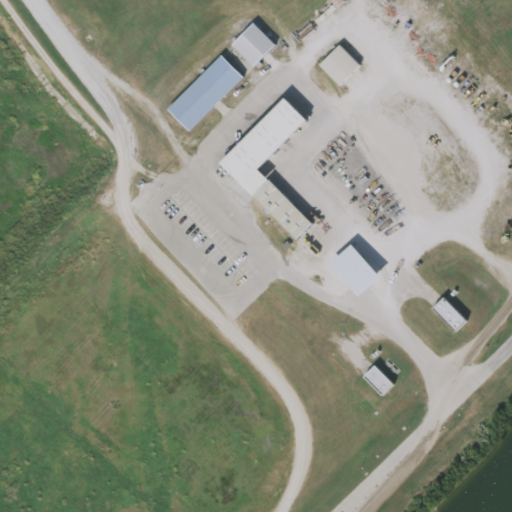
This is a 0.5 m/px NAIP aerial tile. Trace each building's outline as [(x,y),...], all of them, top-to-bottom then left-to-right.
[(279,43),(257,65),(235,43),(257,21),(279,43)] [(220,45),(241,67),(264,46),(243,24),(220,45)] [(354,43),(347,50),(354,56),(360,51),(368,59),(342,85),(322,64),(350,38),(354,43)] [(327,86),(348,65),(327,46),(307,66),(327,86)] [(246,75),(192,128),(171,107),(225,54),(246,75)] [(263,168),(319,222),(302,238),(224,162),(289,97),(312,119),(263,168)] [(370,277),(340,245),(318,265),(348,298),(370,277)] [(471,319),(459,331),(437,308),(448,296),(471,319)] [(454,321),(432,298),(421,309),(443,332),(454,321)] [(397,384),(385,395),(367,376),(378,365),(397,384)] [(381,385),(364,366),(352,377),(369,396),(381,385)]
